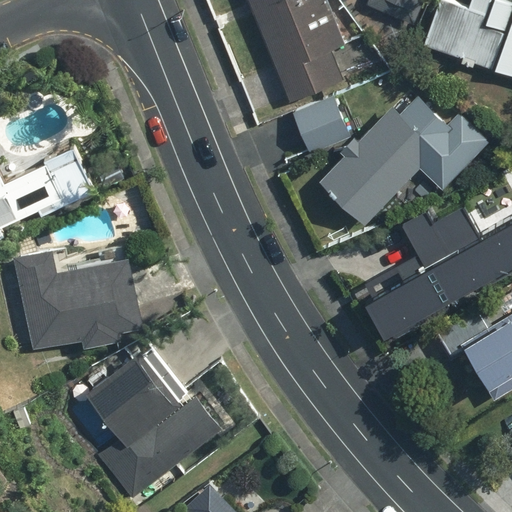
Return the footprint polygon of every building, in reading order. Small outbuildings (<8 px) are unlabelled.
[(244,0),(282,98),(337,77),(326,48),(340,39),(318,0),(244,0)] [(368,0),(366,4),(411,23),(420,0),(368,0)] [(436,0),(422,41),(511,72),(511,2),(505,0),(467,0),(466,4),(453,0),(436,0)] [(360,222),(416,163),(439,185),(484,138),(455,110),(443,123),(411,92),(393,110),(386,103),(314,178),(360,222)] [(307,153),(350,134),(332,93),(288,112),(307,153)] [(0,236),(106,190),(82,138),(9,170),(0,149),(0,236)] [(439,311),(437,308),(511,265),(511,206),(510,208),(497,186),(434,222),(444,240),(404,262),(408,268),(383,282),(409,328),(439,311)] [(130,327),(128,320),(154,315),(140,245),(67,259),(63,239),(25,247),(43,340),(80,333),(79,330),(85,328),(86,336),(130,327)] [(511,384),(511,309),(455,343),(480,386),(484,383),(492,396),(511,384)] [(186,389),(151,345),(100,385),(133,427),(105,450),(139,493),(228,422),(196,381),(186,389)] [(291,511),(289,510),(287,511),(254,511),(228,487),(203,511),(291,511)]
